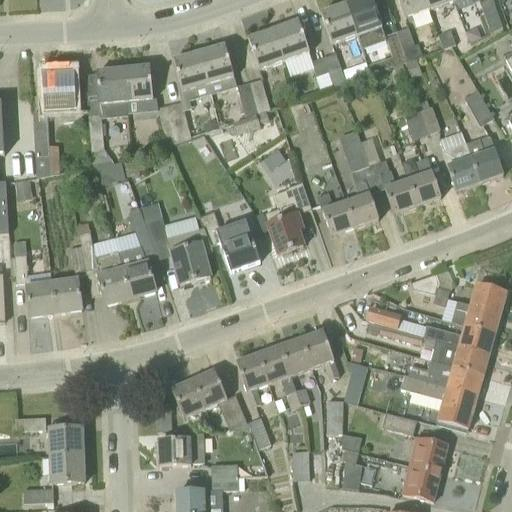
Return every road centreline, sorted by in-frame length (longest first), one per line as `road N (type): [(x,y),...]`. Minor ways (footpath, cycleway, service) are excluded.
road 1 (residential): [(121,372),(511,225)]
road 2 (residential): [(122,511),(121,372)]
road 3 (residential): [(104,28),(149,26),(239,0)]
road 4 (residential): [(0,375),(121,372)]
